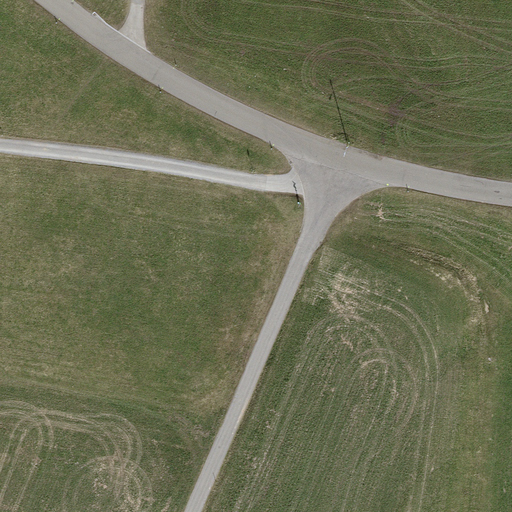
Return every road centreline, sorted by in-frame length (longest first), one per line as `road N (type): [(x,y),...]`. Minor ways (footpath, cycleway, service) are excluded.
road 1 (unclassified): [(196,511),(343,160)]
road 2 (track): [(0,150),(298,185),(343,160)]
road 3 (tertiary): [(57,0),(131,57),(207,100),(343,160)]
road 4 (tertiary): [(343,160),(511,194)]
